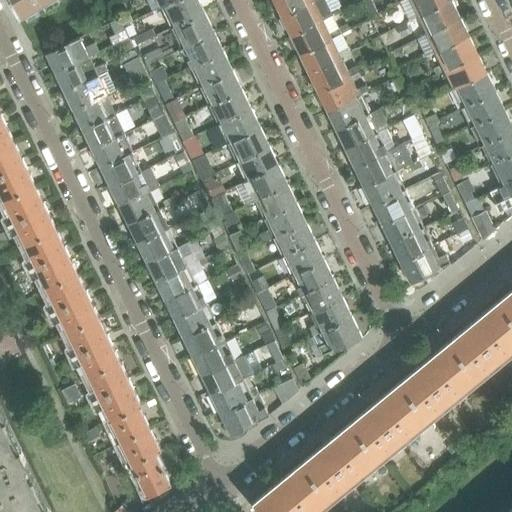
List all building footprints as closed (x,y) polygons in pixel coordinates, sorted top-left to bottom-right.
[(41,4),(38,0),(12,0),(20,17),(41,4)] [(128,12),(121,0),(110,5),(116,17),(128,12)] [(204,11),(198,0),(174,0),(161,6),(171,26),(204,11)] [(315,1),(317,0),(274,0),(282,16),(315,1)] [(377,13),(371,0),(362,0),(370,17),(377,13)] [(452,1),(451,0),(411,0),(417,10),(407,15),(409,20),(419,16),(452,1)] [(324,20),(341,12),(338,6),(321,14),(315,1),(282,16),(291,35),(324,20)] [(460,18),(460,17),(452,1),(419,16),(425,26),(425,28),(415,34),(418,39),(428,34),(460,18)] [(214,32),(204,11),(171,26),(181,48),(214,32)] [(427,56),(437,51),(469,35),(460,18),(428,34),(434,45),(423,49),(427,56)] [(332,38),(349,30),(346,24),(330,33),(324,20),(291,35),(300,54),(332,38)] [(136,46),(155,36),(151,29),(133,39),(136,46)] [(128,38),(124,30),(117,34),(120,42),(128,38)] [(223,51),(214,32),(181,48),(190,66),(223,51)] [(446,70),(478,54),(469,35),(437,51),(443,64),(433,69),(436,75),(446,70)] [(80,61),(89,57),(80,37),(70,42),(70,41),(46,53),(56,73),(80,61)] [(133,48),(128,38),(120,42),(125,51),(133,48)] [(342,57),(351,53),(348,48),(339,52),(332,38),(300,54),(309,73),(342,57)] [(164,58),(163,57),(159,48),(142,56),(147,66),(164,58)] [(232,70),(223,51),(190,66),(199,85),(232,70)] [(452,89),(486,72),(478,54),(446,70),(452,82),(442,87),(445,93),(452,89)] [(95,78),(98,76),(107,71),(104,64),(95,68),(89,57),(80,61),(56,73),(65,91),(89,81),(95,78)] [(145,75),(137,57),(125,63),(133,80),(145,75)] [(351,76),(360,72),(357,66),(348,70),(342,57),(309,73),(319,92),(351,76)] [(168,78),(162,67),(149,73),(155,84),(168,78)] [(241,89),(233,71),(232,70),(199,85),(209,105),(241,89)] [(496,91),(486,72),(452,89),(461,108),(496,91)] [(98,100),(107,96),(98,76),(95,78),(89,81),(65,91),(75,111),(98,100)] [(357,89),(357,88),(351,76),(319,92),(328,110),(360,95),(368,90),(366,85),(357,89)] [(405,91),(399,76),(392,80),(398,94),(405,91)] [(174,100),(165,81),(156,85),(165,104),(174,100)] [(155,94),(151,87),(138,93),(141,101),(143,100),(155,94)] [(251,108),(241,89),(209,105),(218,124),(251,108)] [(504,109),(496,91),(461,108),(470,126),(504,109)] [(164,114),(155,94),(143,100),(152,120),(154,120),(164,114)] [(368,113),(360,95),(328,110),(336,129),(368,113)] [(419,106),(431,100),(429,95),(416,101),(419,106)] [(84,130),(116,115),(107,96),(98,100),(75,111),(84,130)] [(411,110),(405,97),(397,101),(403,114),(411,110)] [(174,100),(165,104),(163,105),(172,124),(174,124),(185,118),(186,118),(176,99),(174,100)] [(260,126),(251,108),(218,124),(227,142),(260,126)] [(511,129),(511,125),(505,110),(504,109),(470,126),(479,145),(481,144),(511,129)] [(0,148),(14,142),(6,125),(0,113),(0,148)] [(377,131),(368,113),(336,129),(345,147),(377,131)] [(168,121),(164,114),(154,120),(157,126),(168,121)] [(438,120),(435,114),(425,119),(427,125),(435,122),(438,120)] [(118,136),(124,133),(116,115),(84,130),(92,148),(118,136)] [(422,134),(414,115),(403,120),(412,139),(415,138),(422,134)] [(193,136),(185,118),(174,124),(183,141),(193,136)] [(436,144),(455,135),(452,129),(441,135),(435,122),(427,125),(436,144)] [(270,147),(260,127),(260,126),(227,142),(236,162),(270,147)] [(511,153),(511,129),(481,144),(491,164),(511,153)] [(387,151),(377,131),(345,147),(354,166),(387,151)] [(428,145),(422,134),(415,138),(420,149),(428,145)] [(124,148),(118,136),(92,148),(102,167),(124,155),(121,149),(124,148)] [(204,156),(195,136),(193,136),(183,141),(182,142),(192,162),(203,156),(204,156)] [(35,186),(27,168),(14,142),(0,148),(0,189),(5,200),(35,186)] [(278,165),(278,164),(270,147),(236,162),(246,181),(278,165)] [(456,159),(451,149),(440,154),(445,164),(456,159)] [(396,169),(387,151),(354,166),(363,184),(396,169)] [(141,172),(132,153),(131,152),(124,155),(102,167),(111,186),(141,172)] [(191,169),(183,152),(176,155),(184,173),(191,169)] [(440,173),(431,153),(422,158),(432,177),(440,173)] [(511,175),(511,153),(491,164),(499,181),(511,175)] [(287,184),(278,165),(246,181),(254,199),(287,184)] [(463,177),(458,166),(449,171),(454,182),(463,177)] [(405,188),(396,169),(363,184),(372,203),(405,188)] [(161,186),(158,179),(146,182),(141,172),(111,186),(120,205),(151,191),(161,186)] [(450,192),(440,173),(432,177),(435,184),(436,184),(442,196),(443,195),(450,192)] [(511,175),(499,181),(497,182),(504,197),(494,202),(498,211),(502,209),(509,218),(511,215),(511,175)] [(226,192),(218,176),(204,183),(211,198),(224,193),(226,192)] [(297,203),(287,184),(254,199),(264,218),(297,203)] [(56,230),(48,212),(35,186),(5,200),(15,220),(9,223),(10,227),(17,224),(26,244),(56,230)] [(414,207),(405,188),(372,203),(382,222),(414,207)] [(210,208),(201,190),(194,193),(203,212),(210,208)] [(159,208),(151,191),(120,205),(128,223),(159,208)] [(458,209),(450,192),(443,195),(451,213),(458,209)] [(233,212),(224,193),(211,198),(210,199),(219,217),(220,217),(233,212)] [(174,202),(174,201),(172,197),(162,202),(165,207),(174,202)] [(484,211),(478,198),(465,204),(472,217),(471,217),(471,218),(484,211)] [(306,222),(297,203),(264,218),(270,231),(263,235),(266,241),(273,238),(306,222)] [(423,226),(414,207),(382,222),(391,241),(423,226)] [(168,227),(159,208),(128,223),(138,243),(168,227)] [(234,211),(233,212),(220,217),(225,227),(239,221),(234,211)] [(495,230),(486,211),(484,211),(471,218),(482,240),(495,230)] [(468,229),(462,218),(452,223),(457,234),(459,234),(468,229)] [(220,226),(216,220),(204,226),(208,232),(220,226)] [(315,240),(306,222),(273,238),(282,256),(315,240)] [(432,245),(423,226),(391,241),(401,261),(432,245)] [(177,246),(168,227),(138,243),(147,261),(177,246)] [(238,230),(228,234),(238,255),(246,252),(249,250),(239,229),(238,230)] [(78,274),(69,256),(56,230),(26,244),(36,264),(30,267),(31,271),(38,268),(47,287),(78,274)] [(229,246),(224,235),(213,240),(218,251),(229,246)] [(324,259),(315,240),(282,256),(291,275),(324,259)] [(439,268),(450,263),(446,254),(438,258),(432,245),(401,261),(411,283),(414,281),(415,283),(421,280),(420,278),(422,277),(423,279),(429,276),(429,274),(440,268),(439,268)] [(195,262),(191,253),(182,257),(177,246),(147,261),(156,281),(187,266),(195,262)] [(236,265),(231,252),(223,256),(228,269),(236,265)] [(254,271),(246,252),(238,255),(247,274),(254,271)] [(333,277),(324,259),(291,275),(300,293),(333,277)] [(196,284),(187,266),(156,281),(166,300),(196,284)] [(246,284),(243,277),(244,277),(238,266),(227,271),(236,289),(246,284)] [(99,318),(90,300),(78,274),(47,287),(57,308),(51,311),(53,314),(59,311),(69,332),(99,318)] [(269,288),(263,276),(251,282),(256,294),(269,288)] [(342,297),(333,277),(300,293),(309,313),(342,297)] [(207,302),(198,283),(196,284),(166,300),(174,317),(207,302)] [(511,315),(511,290),(499,301),(511,315)] [(239,311),(243,309),(256,304),(253,297),(236,305),(239,311)] [(277,306),(273,297),(261,303),(266,312),(275,307),(277,306)] [(352,316),(342,297),(309,313),(315,325),(310,328),(313,335),(352,316)] [(479,375),(511,347),(511,315),(499,301),(450,341),(479,375)] [(216,321),(207,302),(174,317),(183,336),(216,321)] [(262,317),(256,304),(243,309),(250,323),(262,317)] [(284,326),(275,307),(266,312),(275,331),(284,326)] [(362,337),(352,316),(313,335),(312,336),(322,355),(332,350),(333,351),(344,346),(352,342),(353,344),(360,340),(359,339),(362,337)] [(120,361),(112,344),(99,318),(69,332),(79,351),(72,354),(74,358),(80,355),(90,375),(120,361)] [(225,339),(216,321),(183,336),(192,354),(225,339)] [(270,333),(265,323),(257,327),(261,337),(270,333)] [(293,345),(284,327),(275,331),(283,349),(293,345)] [(235,359),(225,339),(192,354),(202,375),(235,359)] [(283,360),(275,341),(267,345),(276,363),(283,360)] [(430,415),(479,375),(450,341),(401,381),(430,415)] [(244,379),(253,374),(243,356),(235,359),(202,375),(211,394),(244,379)] [(283,360),(276,363),(271,365),(275,373),(287,367),(283,360)] [(141,406),(133,388),(120,361),(90,375),(100,396),(94,399),(96,402),(102,400),(111,419),(139,407),(141,406)] [(310,378),(303,363),(293,368),(300,383),(310,378)] [(259,395),(255,387),(250,390),(244,379),(211,394),(221,414),(259,395)] [(287,401),(298,391),(292,379),(274,388),(282,404),(286,400),(287,401)] [(381,456),(430,415),(401,381),(352,422),(381,456)] [(257,419),(268,414),(259,395),(221,414),(231,434),(233,433),(234,436),(241,433),(239,430),(258,421),(257,419)] [(149,427),(139,407),(111,419),(103,423),(106,427),(109,425),(117,443),(149,427)] [(332,496),(381,456),(352,422),(303,462),(332,496)] [(17,451),(4,424),(0,426),(0,498),(33,483),(24,465),(28,463),(21,449),(17,451)] [(161,451),(149,427),(117,443),(127,462),(123,464),(125,467),(132,464),(155,453),(161,451)] [(97,438),(93,429),(81,435),(85,444),(97,438)] [(171,485),(164,472),(165,472),(163,468),(155,453),(132,464),(148,496),(171,485)] [(312,511),(332,496),(303,462),(253,503),(260,511),(312,511)] [(46,510),(33,483),(0,498),(0,511),(52,511),(50,508),(46,510)]
